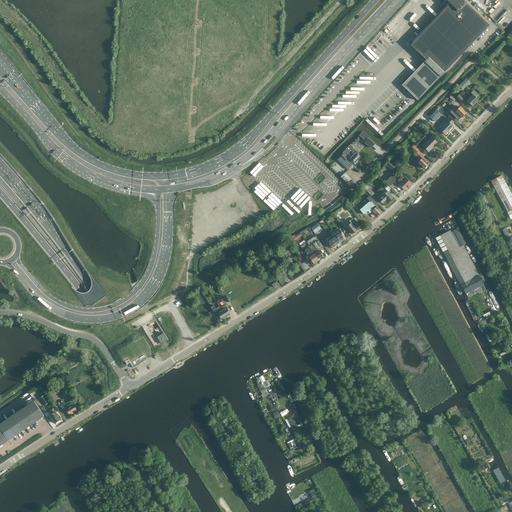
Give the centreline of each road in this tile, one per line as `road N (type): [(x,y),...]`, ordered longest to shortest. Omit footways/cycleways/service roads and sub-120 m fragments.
road 1 (unclassified): [(129,387),(379,223),(511,89)]
road 2 (trunk): [(240,511),(91,286),(0,171)]
road 3 (trunk): [(0,192),(82,293),(231,511)]
road 4 (primary): [(374,0),(238,147),(162,176)]
road 5 (primary): [(6,262),(41,301),(66,314),(95,319),(129,309),(164,268),(169,189)]
road 6 (primary): [(158,189),(154,260),(120,303),(93,310),(65,304),(15,255)]
road 7 (unclassified): [(240,162),(274,145),(403,0)]
road 8 (primary): [(240,162),(390,0)]
road 9 (primary): [(162,176),(123,172),(74,149),(0,64)]
road 10 (primary): [(0,87),(81,168),(158,189)]
road 11 (unclassified): [(0,312),(96,340),(129,387)]
road 12 (residential): [(0,470),(129,387)]
